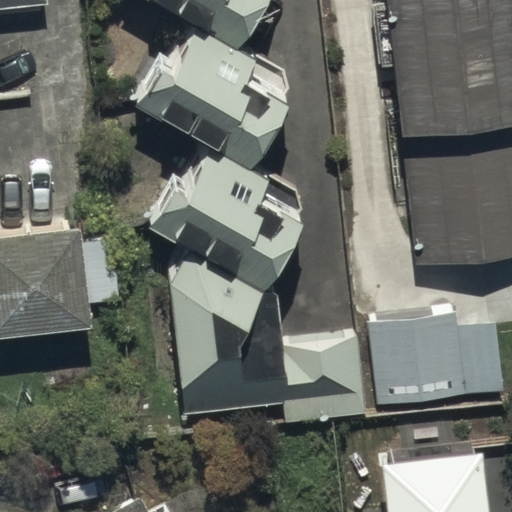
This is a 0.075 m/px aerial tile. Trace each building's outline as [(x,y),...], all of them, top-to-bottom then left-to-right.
[(167,0),(182,7),(226,30),(244,0),(167,0)] [(511,0),(386,0),(398,101),(511,88),(511,0)] [(226,30),(182,7),(161,43),(148,44),(121,82),(199,126),(242,149),(286,78),(280,59),(226,30)] [(511,88),(398,101),(413,246),(511,235),(511,88)] [(242,149),(199,126),(172,170),(156,168),(134,206),(179,231),(253,273),(296,200),(290,174),(242,149)] [(0,199),(0,302),(119,288),(110,216),(81,220),(77,190),(0,199)] [(253,273),(179,231),(162,268),(176,403),(277,393),(282,416),(360,408),(352,332),(274,338),(269,277),(253,273)] [(452,298),(366,307),(375,390),(503,377),(495,306),(453,310),(452,298)] [(488,511),(482,453),(381,464),(386,511),(488,511)] [(152,511),(134,478),(71,511),(152,511)]
